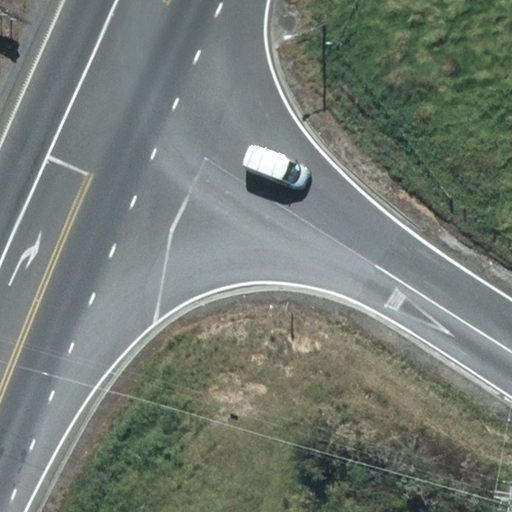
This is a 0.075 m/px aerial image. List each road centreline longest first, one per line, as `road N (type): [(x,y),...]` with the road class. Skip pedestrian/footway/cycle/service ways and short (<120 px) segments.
road 1 (tertiary): [(108,137),(316,213),(511,333)]
road 2 (primary): [(108,137),(0,400)]
road 3 (primary): [(167,0),(108,137)]
